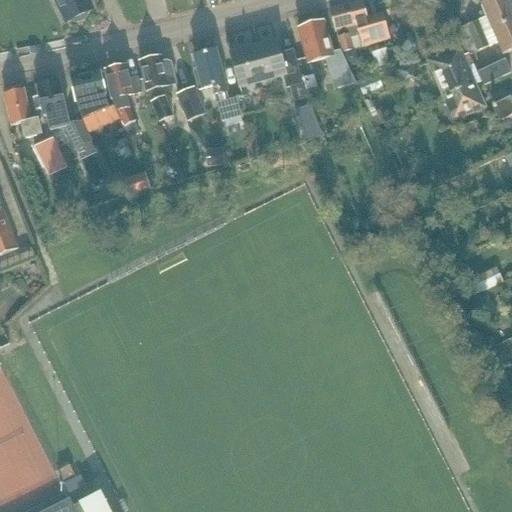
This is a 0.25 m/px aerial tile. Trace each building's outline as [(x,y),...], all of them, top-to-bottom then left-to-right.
[(88,0),(53,0),(66,25),(70,22),(75,23),(79,23),(83,21),(87,18),(89,14),(94,11),(88,0)] [(471,41),(511,23),(511,11),(507,0),(497,0),(483,6),(488,18),(466,28),(471,41)] [(366,20),(362,4),(361,3),(330,12),(341,55),(355,51),(369,47),(388,42),(381,15),(366,20)] [(477,53),(498,43),(504,57),(511,53),(511,23),(471,41),(477,53)] [(340,52),(331,55),(323,24),(298,30),(307,65),(325,60),(334,92),(356,85),(348,68),(342,57),(341,55),(340,52)] [(293,52),(281,55),(277,41),(229,54),(239,91),(283,79),(286,90),(290,89),(293,104),(310,100),(304,79),(301,80),(293,52)] [(376,52),(387,71),(404,60),(392,42),(376,52)] [(468,56),(462,58),(459,50),(427,63),(453,123),(484,110),(474,87),(481,84),(468,56)] [(354,51),(342,57),(348,68),(359,63),(354,51)] [(236,100),(229,102),(218,54),(197,58),(200,72),(198,72),(197,74),(201,92),(209,90),(210,94),(214,93),(223,124),(242,120),(236,100)] [(166,64),(162,65),(160,59),(140,64),(146,93),(152,105),(151,105),(159,124),(172,117),(165,100),(161,102),(158,90),(174,86),(169,66),(166,64)] [(484,87),(511,75),(505,61),(478,74),(484,87)] [(419,79),(413,63),(390,71),(396,87),(419,79)] [(125,67),(105,72),(112,101),(114,108),(124,129),(136,123),(130,111),(126,98),(132,97),(141,95),(137,79),(128,81),(125,67)] [(100,73),(70,80),(76,105),(78,114),(82,123),(108,111),(107,109),(100,73)] [(310,100),(311,100),(320,98),(314,77),(304,79),(310,100)] [(51,132),(68,128),(65,113),(58,84),(37,88),(44,118),(47,117),(51,132)] [(188,124),(206,116),(194,89),(176,97),(188,124)] [(23,92),(19,93),(18,90),(7,93),(8,96),(4,97),(11,128),(21,126),(25,142),(41,138),(37,121),(30,123),(23,92)] [(511,100),(511,101),(510,99),(492,107),(499,123),(511,116),(511,100)] [(319,123),(304,129),(310,144),(320,140),(325,138),(319,123)] [(93,145),(84,126),(66,130),(77,153),(93,145)] [(49,178),(67,169),(54,140),(35,149),(49,178)] [(222,149),(212,150),(213,168),(223,167),(222,149)] [(149,188),(145,176),(134,180),(137,191),(149,188)] [(410,177),(402,180),(405,188),(413,184),(410,177)] [(0,259),(18,252),(0,204),(0,259)] [(491,271),(465,283),(472,297),(498,285),(491,271)] [(486,295),(476,301),(486,321),(497,316),(486,295)] [(63,481),(74,476),(69,467),(58,472),(63,481)] [(107,511),(99,495),(73,508),(69,500),(45,511),(107,511)]
